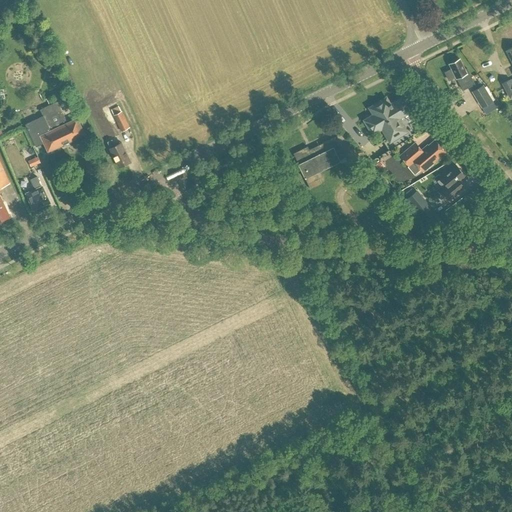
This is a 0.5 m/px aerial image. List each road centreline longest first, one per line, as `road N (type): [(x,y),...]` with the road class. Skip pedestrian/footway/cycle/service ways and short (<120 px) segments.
road 1 (unclassified): [(511,260),(216,233),(192,213),(167,170)]
road 2 (tertiary): [(167,170),(403,53)]
road 3 (tertiary): [(0,252),(167,170)]
road 4 (unclassified): [(511,183),(403,53)]
